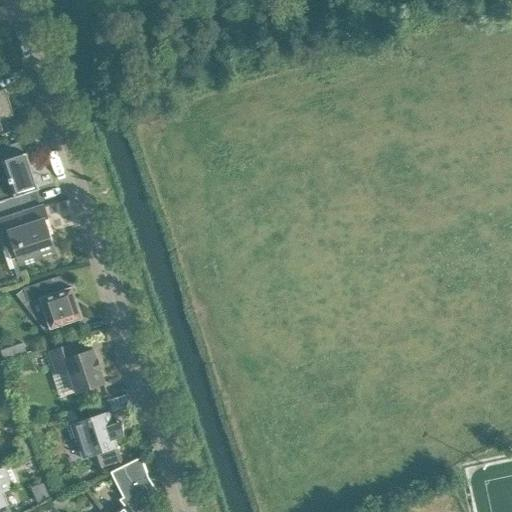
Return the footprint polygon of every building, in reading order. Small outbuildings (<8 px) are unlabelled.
[(0,131),(3,130),(0,121),(14,116),(5,89),(0,90),(0,131)] [(39,190),(27,153),(14,157),(10,145),(0,148),(0,202),(14,198),(15,198),(39,190)] [(44,205),(0,219),(0,235),(4,248),(12,246),(20,267),(57,255),(45,220),(49,219),(44,205)] [(23,288),(24,289),(28,302),(40,298),(50,330),(82,319),(72,286),(64,289),(59,276),(23,288)] [(23,343),(1,350),(5,362),(27,354),(23,343)] [(73,344),(50,352),(57,372),(69,369),(77,392),(104,383),(93,350),(77,355),(73,344)] [(122,460),(115,439),(124,436),(123,430),(120,431),(109,398),(86,406),(90,417),(67,425),(71,439),(75,437),(77,444),(80,443),(86,459),(97,455),(101,467),(122,460)] [(29,436),(20,439),(27,457),(35,454),(29,436)] [(149,499),(155,494),(141,457),(111,472),(124,498),(120,499),(124,507),(117,511),(150,511),(147,507),(152,503),(149,499)] [(9,465),(0,468),(0,511),(12,511),(4,492),(14,488),(13,483),(16,481),(9,465)] [(43,482),(31,488),(39,504),(51,498),(43,482)]
